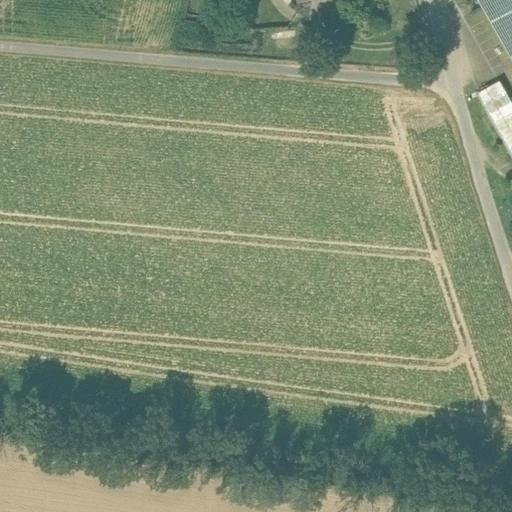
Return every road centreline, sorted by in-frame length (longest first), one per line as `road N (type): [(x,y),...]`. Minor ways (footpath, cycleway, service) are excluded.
road 1 (track): [(450,82),(0,45)]
road 2 (residential): [(431,0),(511,275)]
